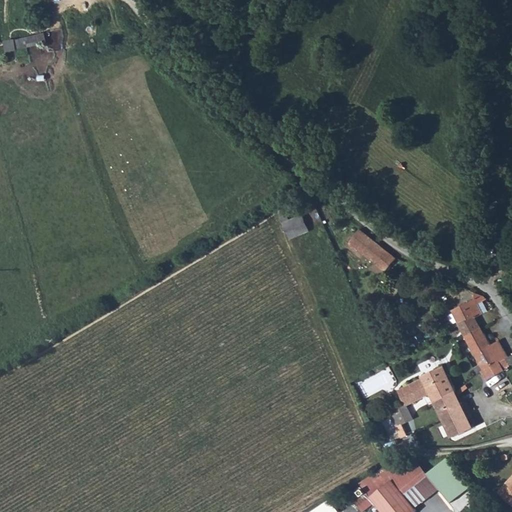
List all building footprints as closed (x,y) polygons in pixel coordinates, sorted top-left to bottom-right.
[(44,33),(5,41),(6,50),(46,42),(44,33)] [(279,213),(282,219),(289,216),(286,210),(279,213)] [(302,215),(291,219),(289,216),(282,219),(291,239),(309,231),(302,215)] [(397,258),(360,229),(349,244),(386,272),(397,258)] [(452,310),(467,338),(476,355),(481,364),(485,370),(506,358),(510,366),(511,364),(511,355),(509,357),(500,340),(491,345),(475,316),(484,313),(479,304),(484,301),(487,299),(484,295),(452,310)] [(488,311),(484,301),(479,304),(484,313),(488,311)] [(461,340),(471,358),(476,355),(467,338),(461,340)] [(475,367),(478,374),(485,370),(481,364),(475,367)] [(432,393),(453,437),(474,427),(445,365),(424,375),(425,378),(398,390),(406,405),(432,393)] [(396,410),(403,424),(413,419),(406,405),(396,410)] [(396,410),(395,407),(388,410),(402,438),(408,435),(403,424),(396,410)] [(404,493),(428,474),(417,459),(383,468),(404,493)] [(404,493),(383,468),(360,483),(365,489),(371,496),(383,511),(415,511),(418,510),(404,493)] [(511,478),(507,484),(500,492),(511,503),(511,478)] [(371,496),(365,489),(361,493),(366,499),(371,496)]
